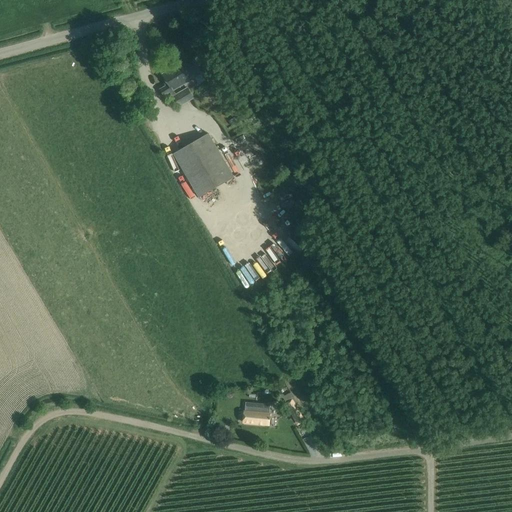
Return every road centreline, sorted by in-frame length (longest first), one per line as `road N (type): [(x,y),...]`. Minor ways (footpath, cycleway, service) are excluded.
road 1 (unclassified): [(196,438),(311,461),(511,436)]
road 2 (track): [(0,481),(27,434),(63,412),(196,438)]
road 3 (unclassified): [(0,54),(198,0)]
